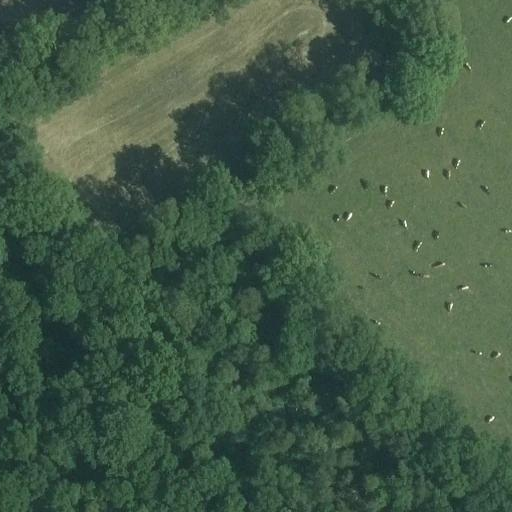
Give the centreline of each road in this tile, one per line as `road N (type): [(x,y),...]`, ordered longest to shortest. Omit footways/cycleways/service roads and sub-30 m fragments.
road 1 (track): [(0,199),(105,305),(127,333),(132,360),(126,401),(113,417),(0,491)]
road 2 (track): [(146,0),(0,90)]
